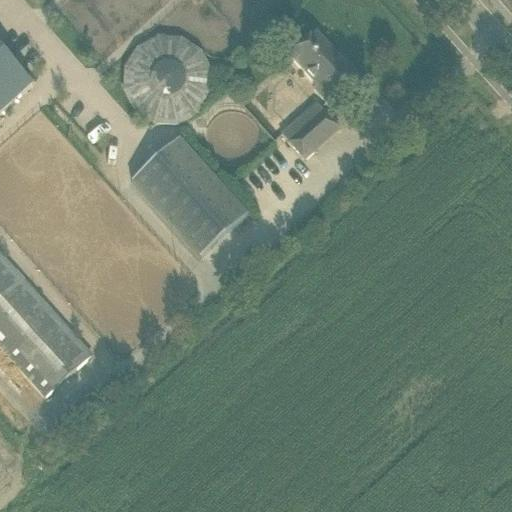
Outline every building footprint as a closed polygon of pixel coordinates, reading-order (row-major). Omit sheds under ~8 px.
[(37,25),(73,64),(82,57),(46,17),(37,25)] [(289,59),(321,94),(318,97),(327,107),(358,79),(343,62),(340,65),(314,36),(303,46),(300,43),(289,53),(292,56),(289,59)] [(195,43),(154,42),(127,53),(127,97),(137,122),(184,123),(206,114),(207,72),(195,43)] [(0,52),(0,115),(31,87),(0,52)] [(281,137),(303,163),(315,152),(292,127),(281,137)] [(130,184),(200,261),(247,219),(178,142),(130,184)] [(0,351),(44,401),(91,359),(0,258),(0,351)]
